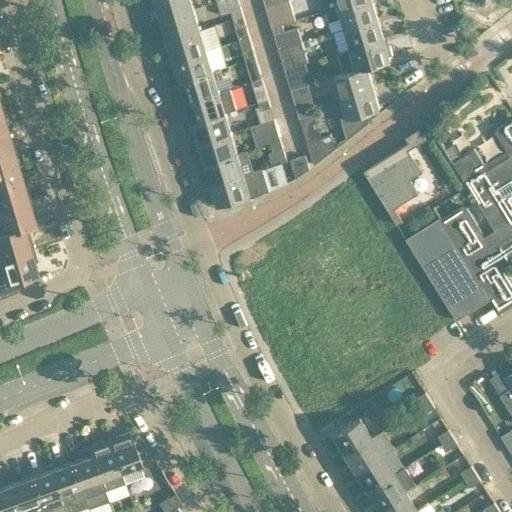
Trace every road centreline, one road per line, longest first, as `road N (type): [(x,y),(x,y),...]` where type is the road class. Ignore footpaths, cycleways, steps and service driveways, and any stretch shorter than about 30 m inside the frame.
road 1 (residential): [(335,511),(240,334),(148,93),(111,65)]
road 2 (tertiary): [(49,0),(146,294)]
road 3 (residential): [(4,0),(81,266)]
road 4 (residential): [(0,442),(132,395),(202,511)]
road 5 (tertiary): [(192,301),(111,65)]
road 6 (tertiary): [(301,511),(192,301)]
road 7 (residential): [(511,488),(452,396),(452,375),(466,358),(511,330)]
road 8 (tertiary): [(164,334),(256,511)]
road 9 (tertiary): [(0,401),(164,334)]
road 10 (tertiary): [(146,294),(0,351)]
